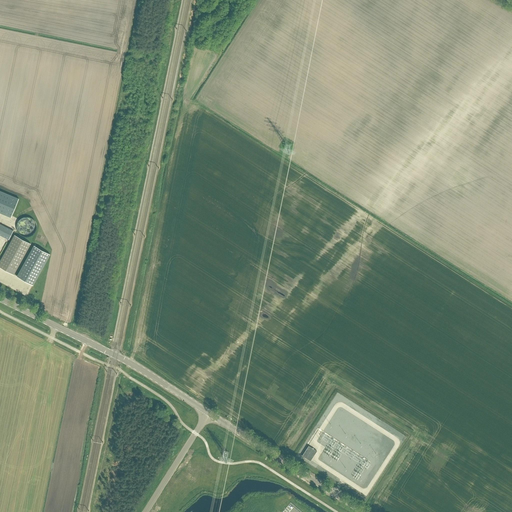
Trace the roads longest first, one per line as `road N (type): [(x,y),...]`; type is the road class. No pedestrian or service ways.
road 1 (tertiary): [(208,412),(129,362),(0,299)]
road 2 (tertiary): [(361,511),(208,412)]
